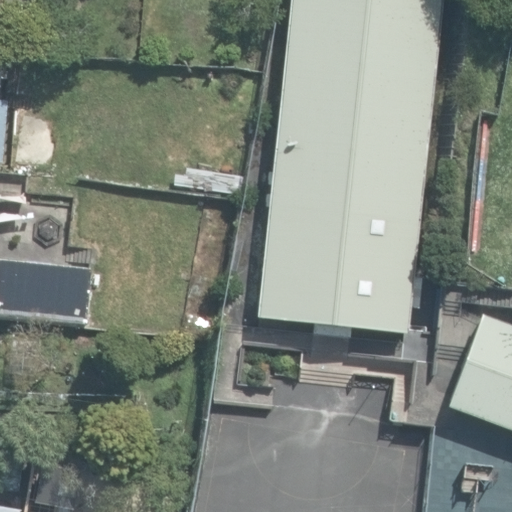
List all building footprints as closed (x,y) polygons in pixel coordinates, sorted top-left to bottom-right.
[(289,0),(253,313),(405,331),(443,0),(289,0)] [(0,313),(84,323),(90,269),(0,259),(0,313)] [(511,322),(477,310),(445,404),(511,430),(511,322)] [(0,488),(20,492),(24,462),(0,458),(0,488)] [(163,511),(178,511),(185,469),(170,467),(163,511)] [(0,501),(0,511),(24,511),(25,505),(0,501)]
